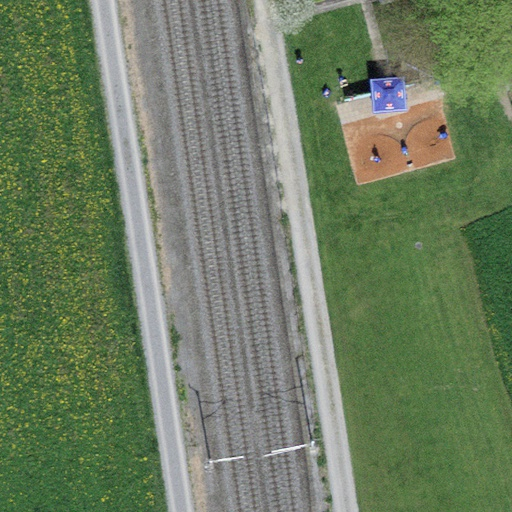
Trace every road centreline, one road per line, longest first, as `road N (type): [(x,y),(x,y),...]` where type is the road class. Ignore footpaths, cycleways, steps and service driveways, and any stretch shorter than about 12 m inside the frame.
road 1 (track): [(345,511),(264,0)]
road 2 (track): [(110,0),(187,511)]
